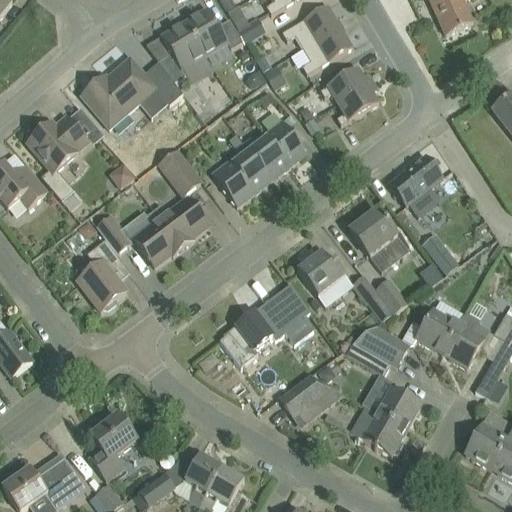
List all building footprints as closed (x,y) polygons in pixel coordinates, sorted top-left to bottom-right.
[(1,0),(0,0),(0,24),(13,9),(1,0)] [(237,10),(231,0),(228,0),(222,4),(228,15),(237,10)] [(267,12),(272,20),(305,0),(270,0),(275,7),(267,12)] [(427,0),(447,41),(474,28),(463,4),(471,1),(471,0),(427,0)] [(328,11),(282,38),(288,47),(295,42),(303,55),(332,37),(341,32),(328,11)] [(209,14),(185,28),(206,62),(229,49),(232,54),(243,48),(236,35),(230,25),(219,31),(209,14)] [(258,22),(236,35),(243,48),(244,47),(245,50),(266,37),(258,22)] [(206,62),(185,28),(161,42),(172,60),(159,67),(177,87),(186,81),(192,90),(215,77),(206,62)] [(341,32),(332,37),(303,55),(310,67),(302,72),(308,80),(354,53),(341,32)] [(271,72),(265,62),(257,66),(264,77),(271,72)] [(82,102),(110,135),(158,93),(172,110),(186,98),(177,87),(159,67),(145,80),(131,63),(108,83),(106,81),(82,102)] [(277,70),(265,78),(275,95),(288,87),(277,70)] [(359,73),(320,96),(325,103),(332,99),(338,109),(374,88),(370,80),(364,83),(359,73)] [(258,88),(259,87),(259,86),(258,86),(258,85),(258,84),(257,84),(257,83),(256,83),(256,82),(255,82),(254,82),(253,82),(252,82),(251,82),(251,83),(250,83),(249,84),(249,85),(248,86),(248,87),(248,88),(249,88),(249,89),(249,90),(250,90),(250,91),(251,91),(251,92),(252,92),(253,92),(254,92),(255,92),(255,91),(256,91),(257,91),(257,90),(258,90),(258,89),(258,88)] [(344,120),(337,124),(342,131),(349,127),(380,109),(374,99),(379,96),(374,88),(338,109),(344,120)] [(260,105),(265,112),(275,105),(270,97),(260,105)] [(511,100),(493,115),(511,139),(511,100)] [(307,111),(299,115),(306,127),(314,122),(307,111)] [(291,119),(283,125),(288,132),(296,126),(291,119)] [(28,148),(54,179),(78,158),(77,156),(89,147),(68,122),(56,132),(52,128),(28,148)] [(319,135),(314,126),(308,129),(313,138),(319,135)] [(265,140),(267,143),(290,173),(307,159),(283,127),(265,140)] [(239,141),(244,149),(244,148),(273,186),(290,173),(267,143),(258,151),(251,143),(250,144),(246,136),(239,141)] [(231,166),(256,199),(273,186),(244,148),(244,149),(237,153),(243,162),(234,169),(231,166)] [(178,157),(160,170),(184,202),(201,189),(178,157)] [(389,191),(395,199),(406,213),(444,183),(427,161),(389,191)] [(256,199),(231,166),(213,179),(238,212),(256,199)] [(127,168),(110,180),(122,196),(139,183),(127,168)] [(0,203),(9,214),(21,204),(29,214),(48,197),(31,177),(20,187),(4,169),(0,172),(0,203)] [(154,215),(183,254),(194,246),(192,244),(209,231),(189,204),(169,219),(162,210),(154,215)] [(21,205),(11,215),(19,223),(29,214),(21,205)] [(174,262),(183,254),(154,215),(147,221),(154,230),(134,245),(155,272),(172,259),(174,262)] [(350,236),(356,244),(371,263),(380,274),(393,264),(406,254),(377,215),(350,236)] [(407,221),(403,215),(396,220),(401,226),(407,221)] [(131,249),(112,223),(100,233),(119,258),(131,249)] [(97,237),(89,227),(78,235),(86,245),(97,237)] [(424,250),(434,243),(428,235),(418,243),(424,250)] [(127,297),(123,292),(108,272),(120,263),(106,245),(87,259),(97,272),(78,286),(102,316),(104,315),(109,315),(117,309),(117,304),(127,297)] [(447,280),(459,270),(442,248),(430,258),(447,280)] [(326,313),(352,292),(353,290),(336,268),(332,271),(322,258),(298,276),(318,303),(326,313)] [(435,271),(424,279),(433,292),(444,284),(435,271)] [(395,320),(408,310),(390,287),(377,296),(395,320)] [(383,326),(393,319),(377,299),(369,288),(356,298),(365,309),(367,307),(383,326)] [(310,306),(316,315),(322,310),(316,302),(310,306)] [(511,310),(507,319),(494,340),(504,347),(511,333),(511,310)] [(379,332),(354,351),(390,371),(391,369),(397,373),(410,351),(412,352),(417,345),(442,359),(460,330),(434,315),(424,332),(413,326),(402,345),(379,332)] [(275,341),(258,320),(256,317),(236,332),(237,333),(221,346),(241,372),(257,360),(255,356),(275,341)] [(460,330),(442,359),(468,374),(491,335),(466,321),(460,330)] [(487,404),(511,360),(511,333),(504,347),(475,397),(487,404)] [(0,366),(12,383),(33,367),(11,337),(0,344),(0,366)] [(354,351),(352,352),(347,361),(384,382),(390,371),(354,351)] [(336,381),(329,372),(320,379),(328,388),(336,381)] [(311,381),(296,392),(280,404),(294,423),(301,418),(307,427),(343,400),(311,381)] [(377,418),(376,419),(406,436),(421,411),(391,393),(377,418)] [(343,426),(328,418),(325,425),(340,433),(343,426)] [(466,460),(491,475),(511,439),(511,429),(491,418),(483,430),(466,460)] [(370,430),(359,424),(351,438),(376,452),(375,454),(377,455),(378,454),(392,462),(406,436),(376,419),(370,430)] [(91,465),(103,480),(106,485),(124,472),(116,462),(136,446),(118,422),(91,442),(102,456),(91,465)] [(511,439),(491,475),(511,486),(511,439)] [(175,465),(175,464),(174,463),(174,462),(173,461),(173,460),(172,460),(171,459),(170,459),(170,458),(169,458),(168,458),(167,458),(166,458),(165,458),(164,458),(164,459),(163,459),(162,460),(161,460),(161,461),(160,462),(160,463),(159,464),(159,465),(159,466),(159,467),(160,468),(160,469),(160,470),(161,470),(161,471),(162,471),(162,472),(163,472),(163,473),(164,473),(165,473),(166,473),(167,473),(168,473),(169,473),(170,473),(171,472),(172,472),(172,471),(173,471),(173,470),(174,469),(174,468),(175,467),(175,466),(175,465)] [(197,493),(189,506),(200,511),(222,473),(200,460),(185,486),(197,493)] [(30,474),(3,493),(16,511),(28,511),(44,501),(51,511),(62,511),(79,500),(57,469),(37,483),(30,474)] [(200,511),(245,511),(251,504),(239,497),(245,486),(222,473),(200,511)] [(174,494),(173,493),(164,481),(133,505),(138,511),(147,511),(149,511),(174,494)] [(120,511),(124,510),(110,491),(97,500),(106,511),(120,511)]
